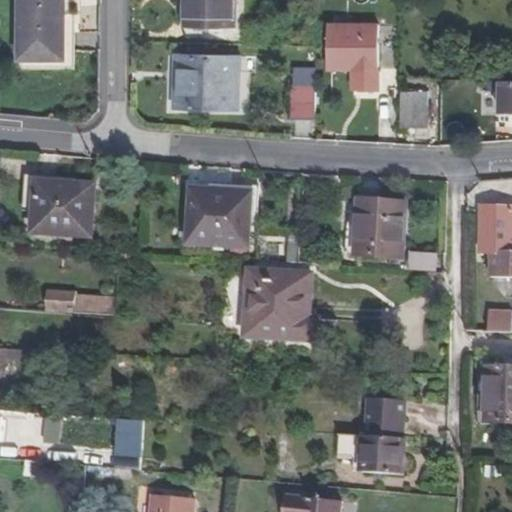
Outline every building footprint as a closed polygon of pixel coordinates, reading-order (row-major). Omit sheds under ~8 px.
[(65,58),(65,0),(20,0),(21,58),(65,58)] [(193,6),(193,26),(236,27),(236,0),(185,0),(186,6),(193,6)] [(378,24),(329,24),(329,69),(378,70),(378,24)] [(240,56),(178,54),(176,108),(238,110),(240,56)] [(511,80),(502,80),(501,111),(503,111),(511,111),(511,80)] [(317,120),(316,85),(291,85),(291,120),(317,120)] [(429,92),(402,91),(402,127),(429,127),(429,92)] [(511,111),(503,111),(503,123),(511,123),(511,111)] [(97,185),(37,181),(34,234),(93,238),(97,185)] [(253,192),(193,189),(189,244),(250,248),(253,192)] [(408,203),(359,199),(356,256),(405,259),(408,203)] [(511,207),(482,207),(482,252),(494,252),(493,277),(511,277),(511,207)] [(439,257),(410,255),(409,270),(438,272),(439,257)] [(314,274),(250,270),(246,337),(319,341),(321,318),(311,318),(314,274)] [(77,292),(47,290),(47,312),(75,314),(77,292)] [(511,308),(490,307),(489,326),(511,327),(511,308)] [(8,350),(0,349),(0,364),(7,365),(7,362),(8,350)] [(16,362),(17,350),(8,350),(7,362),(16,362)] [(511,367),(489,367),(487,423),(511,423),(511,367)] [(18,413),(20,396),(4,395),(3,412),(18,413)] [(404,438),(407,401),(369,399),(367,436),(404,438)] [(367,436),(364,436),(364,438),(342,437),(340,457),(356,458),(356,472),(362,472),(362,473),(405,475),(406,439),(404,438),(367,436)] [(194,511),(196,499),(153,495),(151,511),(194,511)] [(341,511),(343,502),(287,497),(285,511),(341,511)]
